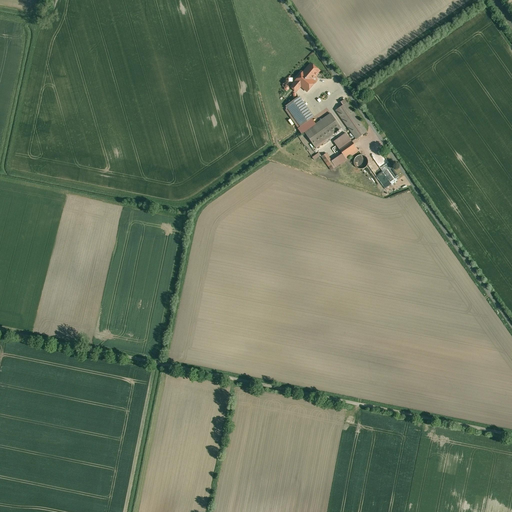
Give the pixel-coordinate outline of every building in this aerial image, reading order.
[(319,71),(310,63),(291,87),(296,91),(301,86),(307,91),(314,83),(311,80),(314,76),(314,77),(319,71)] [(314,117),(299,96),(284,107),(298,128),(311,119),(314,117)] [(367,132),(344,100),(340,102),(343,105),(336,110),(356,139),(367,132)] [(315,124),(304,132),(314,147),(341,128),(331,113),(315,124)] [(304,132),(315,124),(311,119),(298,128),(302,134),(304,132)] [(346,133),(334,142),(342,153),(346,160),(359,151),(346,133)] [(331,160),(326,153),(321,156),(331,170),(336,167),(331,160)] [(342,153),(331,160),(336,167),(346,160),(342,153)] [(364,155),(362,155),(361,155),(359,155),(358,155),(357,156),(356,157),(355,157),(355,158),(354,160),(354,161),(354,162),(354,163),(354,164),(354,165),(355,166),(356,167),(357,168),(358,169),(359,169),(361,169),(362,169),(363,169),(364,168),(365,168),(366,167),(366,166),(367,166),(368,165),(368,164),(368,163),(368,162),(368,160),(367,159),(367,158),(366,157),(365,156),(364,155)] [(386,189),(393,184),(387,176),(380,181),(386,189)]
